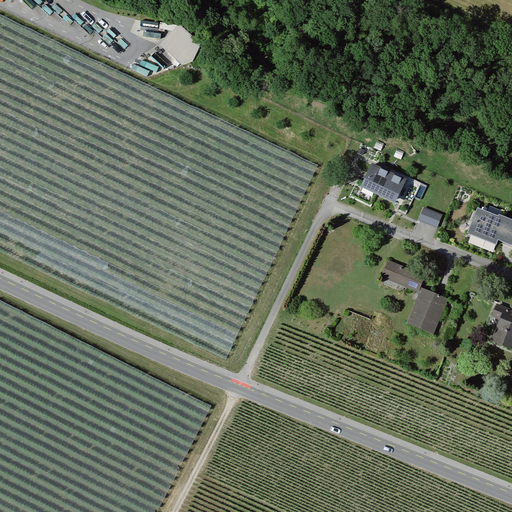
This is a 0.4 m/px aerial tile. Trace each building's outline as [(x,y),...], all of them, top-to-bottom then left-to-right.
[(201,42),(178,22),(159,44),(183,66),(193,63),(201,42)] [(407,179),(372,163),(362,186),(397,202),(407,179)] [(443,215),(424,207),(419,221),(438,228),(443,215)] [(499,216),(479,208),(468,233),(497,245),(499,239),(511,244),(511,218),(500,214),(499,216)] [(427,275),(387,260),(381,277),(420,292),(427,275)] [(449,299),(422,288),(420,292),(407,323),(434,334),(449,299)] [(511,309),(497,304),(493,317),(501,320),(492,342),(511,349),(511,309)]
